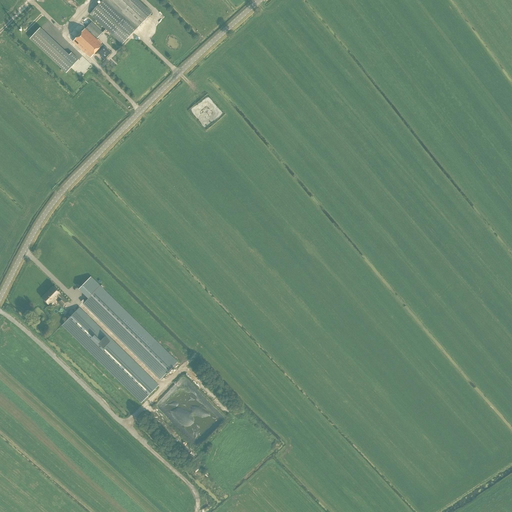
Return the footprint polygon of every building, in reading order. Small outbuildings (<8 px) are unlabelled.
[(137,0),(102,0),(88,15),(90,17),(91,16),(122,45),(148,17),(152,13),(137,0)] [(103,33),(92,22),(86,28),(97,39),(103,33)] [(69,55),(40,28),(30,39),(66,73),(79,60),(71,53),(69,55)] [(102,45),(85,28),(73,41),(90,58),(97,51),(99,53),(98,53),(105,59),(111,53),(104,47),(102,45)] [(177,362),(91,277),(79,289),(88,298),(83,304),(160,380),(177,362)] [(63,307),(68,302),(53,287),(42,298),(49,305),(57,297),(60,300),(58,302),(63,307)] [(158,385),(140,367),(79,307),(62,325),(141,403),(158,385)]
